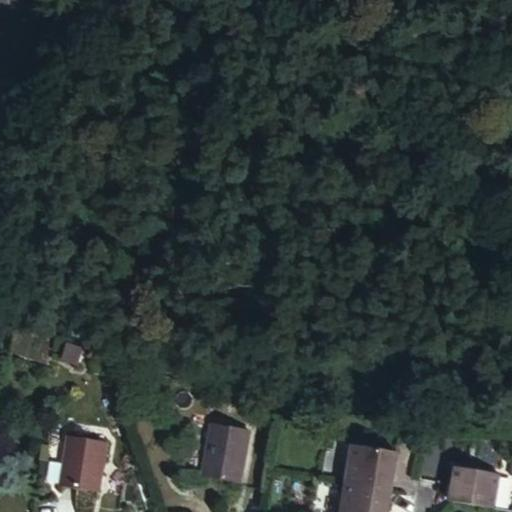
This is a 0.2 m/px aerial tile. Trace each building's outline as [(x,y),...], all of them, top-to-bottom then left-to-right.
[(242,482),(251,430),(214,423),(205,475),(242,482)] [(100,491),(108,442),(71,435),(63,484),(100,491)] [(353,444),(347,483),(392,491),(398,451),(353,444)] [(457,466),(451,500),(496,508),(501,474),(457,466)] [(388,511),(392,491),(347,483),(342,511),(388,511)]
